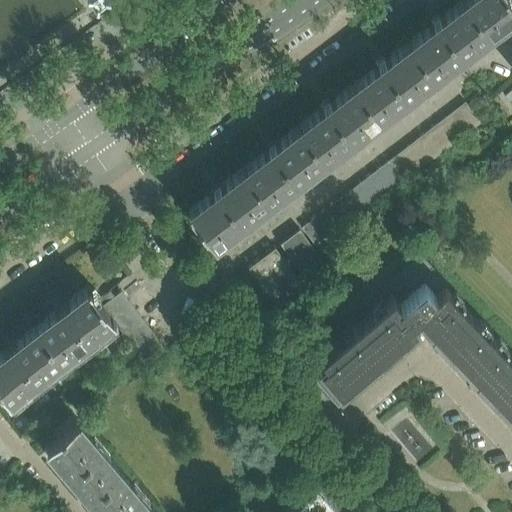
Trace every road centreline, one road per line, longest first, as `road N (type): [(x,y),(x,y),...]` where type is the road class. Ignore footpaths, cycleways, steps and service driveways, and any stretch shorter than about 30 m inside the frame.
road 1 (residential): [(117,186),(382,0)]
road 2 (residential): [(332,428),(117,186)]
road 3 (secondary): [(91,149),(310,0)]
road 4 (residential): [(511,442),(432,352),(332,428)]
road 5 (secondary): [(234,0),(68,116)]
road 6 (residential): [(0,270),(117,186)]
